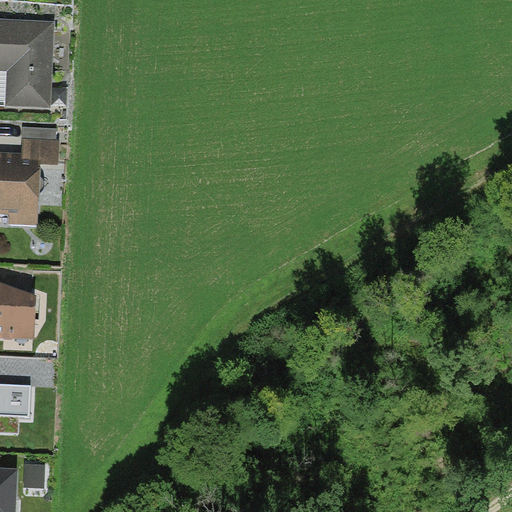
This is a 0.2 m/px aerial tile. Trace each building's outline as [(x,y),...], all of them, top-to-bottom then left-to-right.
[(55,20),(0,17),(0,70),(7,71),(6,105),(52,107),(55,20)] [(23,127),(22,139),(57,140),(58,128),(23,127)] [(57,140),(22,139),(22,153),(22,159),(41,160),(40,164),(58,165),(60,140),(57,140)] [(22,153),(0,152),(0,213),(9,214),(9,224),(38,225),(40,164),(41,160),(22,159),(22,153)] [(0,337),(35,339),(37,295),(0,281),(0,337)] [(0,414),(29,416),(31,386),(0,384),(0,414)] [(45,464),(25,464),(24,487),(45,488),(45,464)] [(15,511),(18,468),(0,467),(0,511),(15,511)]
